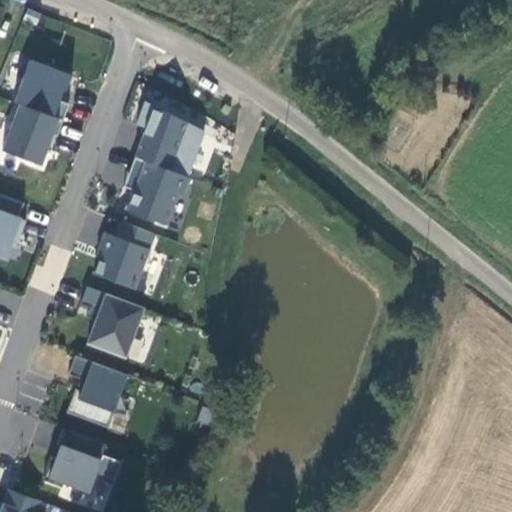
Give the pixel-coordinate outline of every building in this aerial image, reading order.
[(204,133),(145,103),(136,125),(145,129),(134,158),(187,178),(204,133)] [(57,137),(63,121),(19,105),(2,151),(41,166),(52,135),(57,137)] [(190,179),(187,178),(134,158),(128,175),(137,178),(132,191),(124,211),(166,226),(177,195),(183,197),(190,179)] [(123,188),(132,191),(137,178),(128,175),(123,188)] [(18,219),(24,204),(0,195),(0,256),(6,259),(11,247),(14,237),(19,239),(25,222),(18,219)] [(153,235),(121,222),(115,238),(106,234),(100,251),(102,252),(93,275),(133,290),(153,235)] [(15,248),(19,239),(14,237),(11,247),(15,248)] [(143,309),(86,287),(80,305),(89,309),(99,312),(96,319),(95,322),(87,344),(125,358),(143,309)] [(86,318),(95,322),(96,319),(99,312),(89,309),(87,316),(86,318)] [(107,429),(126,376),(74,356),(67,375),(80,380),(84,381),(80,391),(76,390),(74,389),(65,413),(107,429)] [(80,380),(76,390),(80,391),(84,381),(80,380)] [(74,489),(70,501),(105,511),(122,454),(60,436),(47,481),(74,489)] [(36,511),(40,502),(8,490),(2,504),(0,503),(0,511),(36,511)]
